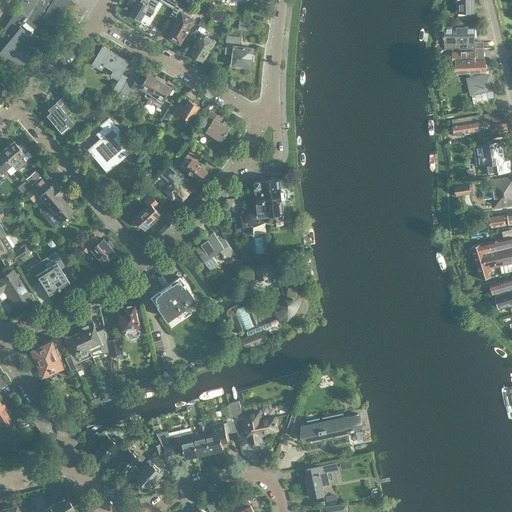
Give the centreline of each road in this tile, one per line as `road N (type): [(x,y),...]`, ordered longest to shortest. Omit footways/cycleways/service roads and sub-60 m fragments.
road 1 (unclassified): [(148,264),(16,106)]
road 2 (residential): [(262,119),(99,16)]
road 3 (unclassified): [(0,339),(148,264)]
road 4 (residential): [(158,511),(175,496),(247,474),(272,485),(285,511)]
road 5 (unclassified): [(148,264),(237,163)]
road 6 (residential): [(16,106),(99,16)]
